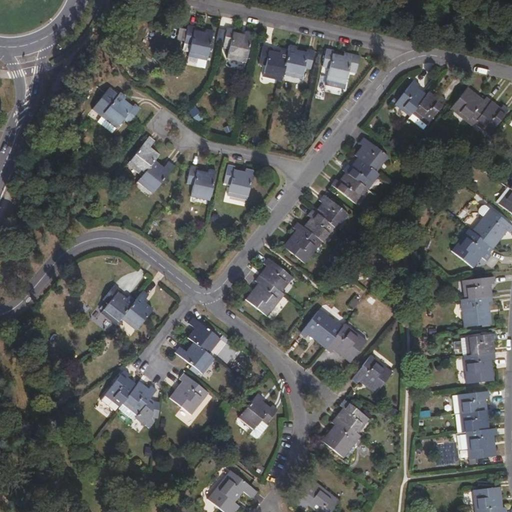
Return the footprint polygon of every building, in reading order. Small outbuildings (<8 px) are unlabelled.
[(192,45),(189,57),(208,61),(214,31),(207,29),(206,32),(195,30),(196,27),(190,26),(186,44),(192,45)] [(235,29),(229,28),(225,46),(231,47),(228,59),(247,63),(254,34),(246,32),(246,35),(234,32),(235,29)] [(264,77),(283,81),(284,75),(289,51),(282,50),(282,53),(270,50),(271,47),(264,46),(260,64),(267,66),(264,77)] [(298,47),(291,46),(289,51),(284,75),(303,80),(306,68),(312,69),(316,51),(309,50),(308,53),(297,50),(298,47)] [(330,69),(328,80),(347,84),(350,71),(357,73),(361,56),(346,53),(345,56),(334,53),(334,50),(328,49),(324,67),(330,69)] [(395,105),(411,116),(413,114),(428,95),(419,87),(421,84),(415,80),(395,105)] [(93,109),(103,117),(104,115),(119,126),(125,119),(129,123),(141,108),(136,104),(133,107),(125,100),(127,98),(121,93),(119,95),(110,88),(93,109)] [(475,123),(492,101),(487,97),(485,100),(468,88),(451,109),(473,126),(475,123)] [(439,99),(430,92),(428,95),(413,114),(427,125),(447,100),(442,96),(439,99)] [(502,108),(492,101),(475,123),(490,135),(510,109),(505,105),(502,108)] [(104,115),(103,117),(99,121),(113,133),(119,126),(104,115)] [(156,161),(160,155),(151,148),(155,141),(150,137),(128,165),(143,177),(156,161)] [(355,155),(358,157),(377,173),(389,157),(364,138),(359,143),(362,146),(355,155)] [(348,165),(344,170),(346,172),(369,190),(380,175),(377,173),(358,157),(351,167),(348,165)] [(165,168),(156,161),(143,177),(139,182),(153,194),(175,166),(169,162),(165,168)] [(198,167),(192,165),(188,184),(194,186),(192,197),(210,201),(217,171),(210,170),(209,172),(198,170),(198,167)] [(231,185),(229,196),(247,201),(254,171),(247,169),(247,172),(235,169),(235,167),(229,165),(225,183),(231,185)] [(369,190),(346,172),(340,181),(337,179),(332,185),(357,205),(369,190)] [(511,190),(511,189),(500,204),(511,213),(511,190)] [(315,212),(337,230),(350,215),(324,195),(320,201),(323,203),(315,212)] [(472,233),(493,250),(507,231),(511,234),(511,232),(511,225),(486,205),(481,205),(478,208),(479,213),(484,217),(472,233)] [(323,242),(326,244),(337,230),(315,212),(312,210),(309,215),(311,217),(304,227),(323,242)] [(306,264),(323,242),(304,227),(297,222),(293,228),(296,230),(283,247),(306,264)] [(489,255),(493,250),(472,233),(468,230),(452,251),(472,267),(479,257),(486,263),(491,257),(489,255)] [(267,266),(260,275),(282,293),(293,279),(268,259),(264,264),(267,266)] [(267,317),(285,295),(282,293),(260,275),(255,281),(258,283),(245,300),(267,317)] [(465,299),(493,296),(491,284),(495,284),(494,277),(463,280),(465,299)] [(101,313),(117,325),(121,319),(136,300),(130,296),(127,299),(118,291),(121,288),(115,284),(103,300),(108,304),(101,313)] [(149,295),(143,291),(136,300),(121,319),(136,331),(152,309),(144,303),(149,295)] [(354,295),(347,304),(353,309),(360,300),(354,295)] [(494,303),(493,296),(465,299),(461,299),(464,327),(492,324),(490,304),(494,303)] [(309,335),(326,349),(344,326),(321,308),(301,334),(306,338),(309,335)] [(188,337),(193,342),(208,353),(220,338),(193,318),(189,324),(194,329),(188,337)] [(344,326),(326,349),(331,352),(333,349),(350,363),(367,341),(346,324),(344,326)] [(467,355),(495,352),(494,341),(497,341),(497,333),(466,337),(467,355)] [(208,353),(215,359),(227,344),(220,338),(208,353)] [(203,374),(215,359),(208,353),(193,342),(187,351),(181,347),(176,353),(203,374)] [(230,348),(221,355),(226,362),(235,356),(230,348)] [(320,351),(317,359),(323,362),(327,354),(320,351)] [(496,359),(495,352),(467,355),(464,356),(467,384),(495,380),(492,360),(496,359)] [(394,372),(371,355),(352,380),(357,385),(360,382),(376,394),(394,372)] [(124,402),(137,385),(128,377),(130,374),(126,370),(107,394),(121,406),(124,402)] [(182,381),(169,398),(192,415),(209,393),(184,374),(180,379),(182,381)] [(149,389),(140,382),(137,385),(124,402),(139,414),(136,417),(145,425),(152,416),(156,417),(157,402),(154,402),(151,399),(157,390),(152,386),(149,389)] [(458,395),(460,414),(488,410),(486,398),(490,398),(489,391),(458,395)] [(103,399),(117,411),(119,407),(121,406),(107,394),(103,399)] [(264,398),(258,394),(239,418),(254,430),(250,434),(256,439),(258,438),(268,427),(266,425),(278,410),(273,406),(271,408),(262,401),(264,398)] [(343,407),(336,416),(358,434),(370,419),(345,400),(341,406),(343,407)] [(139,414),(124,402),(121,406),(119,407),(134,420),(136,417),(139,414)] [(462,432),(465,432),(490,429),(489,417),(492,417),(491,410),(488,410),(460,414),(462,432)] [(358,434),(336,416),(331,422),(334,425),(322,441),(344,458),(361,436),(358,434)] [(494,435),(498,435),(498,428),(490,429),(465,432),(469,460),(497,456),(494,435)] [(257,492),(230,471),(207,499),(223,511),(235,511),(240,507),(235,503),(243,492),(252,499),(257,492)] [(311,479),(293,503),(304,511),(308,506),(315,511),(331,511),(340,501),(311,479)] [(500,487),(472,490),(474,511),(506,511),(506,507),(502,507),(500,487)]
